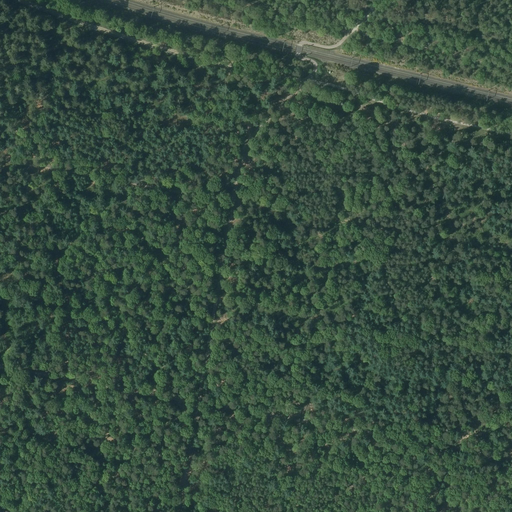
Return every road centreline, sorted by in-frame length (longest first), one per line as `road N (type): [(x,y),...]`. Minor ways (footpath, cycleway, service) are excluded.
road 1 (track): [(511,449),(0,361)]
road 2 (track): [(305,80),(257,123),(241,157),(180,511)]
road 3 (track): [(24,0),(186,54),(305,80)]
road 4 (track): [(228,209),(0,165)]
road 5 (track): [(305,80),(511,138)]
road 6 (track): [(352,29),(511,69)]
road 7 (track): [(305,80),(315,67),(299,58),(300,43),(338,44),(382,0)]
